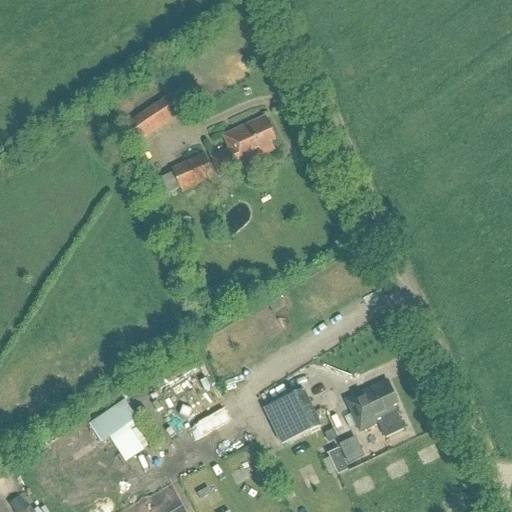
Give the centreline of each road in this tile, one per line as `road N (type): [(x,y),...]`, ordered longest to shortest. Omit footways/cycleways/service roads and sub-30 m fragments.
road 1 (track): [(272,0),(497,485)]
road 2 (track): [(410,296),(377,307),(221,411)]
